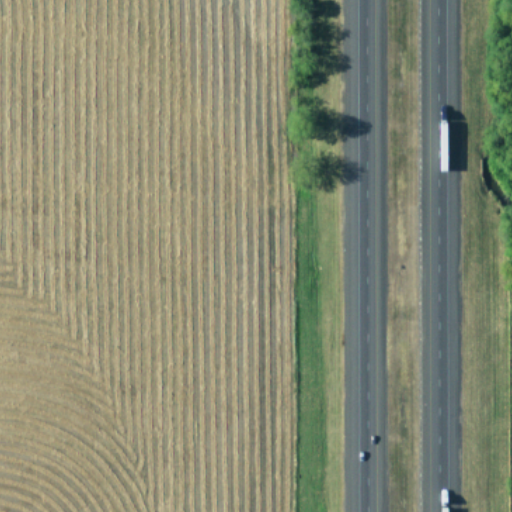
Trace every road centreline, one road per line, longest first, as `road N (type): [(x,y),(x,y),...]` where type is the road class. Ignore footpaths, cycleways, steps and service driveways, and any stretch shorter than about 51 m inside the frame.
road 1 (motorway): [(377,0),(380,511)]
road 2 (motorway): [(439,511),(438,0)]
